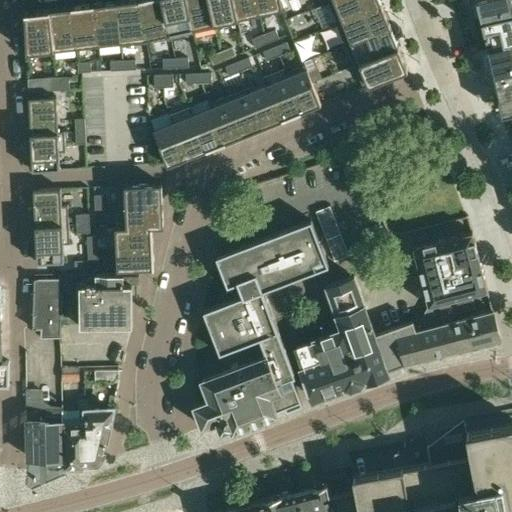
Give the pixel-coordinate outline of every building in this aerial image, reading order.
[(120,46),(146,43),(139,0),(127,0),(116,1),(121,41),(120,41),(120,46)] [(139,0),(146,43),(171,37),(162,0),(139,0)] [(185,0),(162,0),(171,37),(193,32),(185,0)] [(217,27),(215,22),(214,23),(209,0),(185,0),(193,32),(217,27)] [(215,22),(237,18),(232,0),(209,0),(214,23),(215,22)] [(256,0),(232,0),(237,18),(259,13),(256,0)] [(256,0),(259,13),(281,8),(282,8),(280,0),(256,0)] [(280,0),(282,8),(281,8),(303,65),(305,64),(321,103),(364,86),(355,64),(346,43),(338,22),(329,1),(328,0),(280,0)] [(330,0),(329,1),(338,22),(381,4),(379,0),(330,0)] [(511,7),(510,0),(476,0),(481,21),(511,13),(511,7)] [(94,4),(98,44),(120,41),(121,41),(116,1),(94,4)] [(75,46),(98,44),(94,4),(71,6),(75,46)] [(390,25),(381,4),(338,22),(346,43),(390,25)] [(71,6),(48,9),(53,49),(75,46),(71,6)] [(26,52),(53,49),(48,9),(25,12),(26,52)] [(511,13),(481,21),(482,24),(484,24),(485,28),(483,28),(484,32),(485,32),(486,36),(485,36),(486,40),(487,40),(488,44),(487,44),(488,48),(511,42),(511,13)] [(398,46),(390,25),(346,43),(355,64),(398,46)] [(263,34),(267,43),(279,38),(275,29),(263,34)] [(263,34),(252,38),(255,48),(267,43),(263,34)] [(290,51),(286,42),(275,46),(278,56),(290,51)] [(511,42),(488,48),(494,75),(511,70),(511,42)] [(221,51),(224,60),(236,55),(232,46),(221,51)] [(278,56),(275,46),(263,51),(267,60),(278,56)] [(355,64),(364,86),(407,68),(398,46),(355,64)] [(221,51),(209,56),(212,65),(224,60),(221,51)] [(188,57),(175,58),(176,68),(188,67),(188,57)] [(252,66),(249,57),(237,62),(241,71),(252,66)] [(163,68),(176,68),(175,58),(163,58),(163,68)] [(135,59),(123,60),(123,70),(136,69),(135,59)] [(111,71),(123,70),(123,60),(110,61),(111,71)] [(77,62),(78,72),(91,72),(90,62),(77,62)] [(241,71),(237,62),(225,66),(229,76),(241,71)] [(285,72),(301,111),(321,103),(305,64),(303,65),(286,72),(285,72)] [(285,72),(286,72),(284,67),(263,76),(267,85),(268,84),(282,119),(301,111),(285,72)] [(511,70),(494,75),(499,98),(498,99),(501,115),(505,114),(511,112),(511,70)] [(198,73),(199,83),(211,82),(211,72),(198,73)] [(186,73),(186,83),(199,83),(198,73),(186,73)] [(164,87),(163,74),(154,75),(154,88),(164,87)] [(173,87),(173,74),(163,74),(164,87),(173,87)] [(69,89),(68,76),(59,77),(60,90),(69,89)] [(50,90),(60,90),(59,77),(50,77),(50,90)] [(249,92),(263,126),(282,119),(268,84),(267,85),(250,92),(249,92)] [(244,134),(263,126),(249,92),(250,92),(248,87),(228,95),(244,134)] [(211,107),(225,142),(244,134),(228,95),(208,103),(210,108),(211,107)] [(29,97),(30,133),(58,132),(58,131),(56,96),(29,97)] [(192,115),(193,115),(190,106),(169,114),(172,123),(173,123),(187,157),(206,149),(192,115)] [(192,115),(206,149),(225,142),(211,107),(210,108),(193,115),(192,115)] [(73,120),(74,133),(83,132),(83,119),(73,120)] [(173,123),(172,123),(153,131),(167,165),(187,157),(173,123)] [(64,131),(58,131),(58,132),(30,133),(32,170),(59,169),(59,151),(65,151),(64,131)] [(84,145),(83,132),(74,133),(74,145),(84,145)] [(119,185),(120,206),(162,204),(161,183),(119,185)] [(33,189),(35,226),(68,224),(68,205),(61,205),(60,188),(33,189)] [(95,208),(105,207),(104,194),(94,195),(95,208)] [(120,206),(121,226),(121,227),(152,225),(152,226),(163,226),(162,204),(120,206)] [(340,234),(330,206),(316,212),(326,239),(340,234)] [(105,207),(95,208),(95,220),(105,220),(105,207)] [(76,224),(89,223),(89,213),(76,214),(76,224)] [(230,426),(232,432),(278,414),(276,409),(286,406),(287,409),(295,406),(303,403),(293,377),(296,376),(263,290),(328,265),(311,220),(216,256),(227,286),(237,282),(243,295),(203,310),(220,353),(259,338),(266,355),(201,380),(210,400),(194,406),(202,426),(217,421),(221,430),(230,426)] [(89,223),(76,224),(77,233),(90,232),(89,223)] [(69,243),(68,224),(35,226),(36,262),(64,261),(63,244),(69,243)] [(115,226),(116,247),(153,246),(152,226),(152,225),(121,227),(121,226),(115,226)] [(438,303),(443,323),(461,318),(460,311),(470,308),(467,295),(471,294),(487,290),(472,231),(412,246),(428,306),(434,304),(438,303)] [(87,249),(97,248),(97,236),(87,236),(87,249)] [(153,246),(116,247),(117,269),(154,267),(153,246)] [(97,248),(87,249),(88,261),(98,261),(97,248)] [(80,274),(80,327),(132,326),(132,284),(127,285),(127,273),(80,274)] [(406,363),(500,339),(500,337),(499,337),(493,312),(493,310),(492,310),(461,318),(443,323),(439,324),(426,327),(422,317),(412,320),(387,329),(379,332),(373,334),(364,308),(365,308),(354,276),(324,287),(337,319),(339,318),(343,330),(296,347),(314,398),(346,386),(351,388),(360,385),(363,380),(387,372),(386,371),(386,370),(388,370),(387,369),(395,366),(405,362),(405,364),(406,363)] [(34,279),(34,283),(33,297),(33,330),(40,330),(40,338),(61,338),(61,327),(61,317),(61,293),(60,293),(60,279),(34,279)] [(0,381),(9,382),(9,359),(3,359),(0,359),(0,381)] [(79,384),(79,367),(61,367),(61,384),(79,384)] [(95,382),(120,382),(120,369),(95,369),(95,382)] [(43,389),(26,389),(29,457),(40,457),(44,457),(44,465),(49,469),(57,469),(62,466),(64,466),(60,421),(61,421),(61,410),(61,406),(52,405),(44,400),(43,389)] [(99,461),(103,455),(114,408),(87,410),(86,393),(78,393),(79,409),(79,410),(85,410),(86,420),(86,425),(89,462),(99,461)] [(86,425),(86,420),(85,410),(79,410),(79,409),(61,410),(61,421),(60,421),(64,466),(66,471),(76,470),(80,464),(80,462),(89,462),(86,425)] [(333,495),(329,495),(333,511),(511,511),(511,421),(466,430),(468,440),(456,442),(446,444),(446,441),(427,444),(430,461),(352,476),(355,490),(333,495)] [(315,488),(299,491),(303,511),(333,511),(329,495),(326,484),(325,484),(324,484),(325,485),(314,487),(315,488)] [(303,511),(299,491),(280,495),(272,497),(275,511),(303,511)] [(262,501),(245,505),(246,511),(275,511),(272,497),(262,500),(262,501)]
